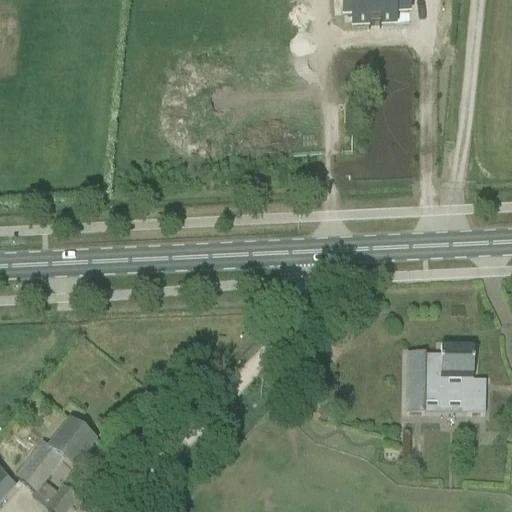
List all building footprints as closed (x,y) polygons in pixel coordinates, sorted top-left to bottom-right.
[(344,0),(345,15),(351,15),(351,28),(408,26),(407,0),(344,0)] [(328,346),(321,356),(328,361),(331,363),(338,353),(337,352),(328,346)] [(407,358),(406,402),(407,402),(425,402),(466,402),(466,419),(484,419),(484,394),(482,394),(482,387),(484,387),(484,385),(472,385),(472,350),(439,350),(439,360),(425,360),(425,358),(407,358)] [(42,446),(15,481),(33,495),(35,497),(62,463),(73,472),(94,444),(69,425),(48,451),(42,446)] [(0,505),(13,491),(0,479),(0,505)] [(33,495),(29,500),(43,511),(68,511),(70,510),(73,511),(77,511),(82,506),(62,491),(57,497),(43,487),(35,497),(33,495)]
